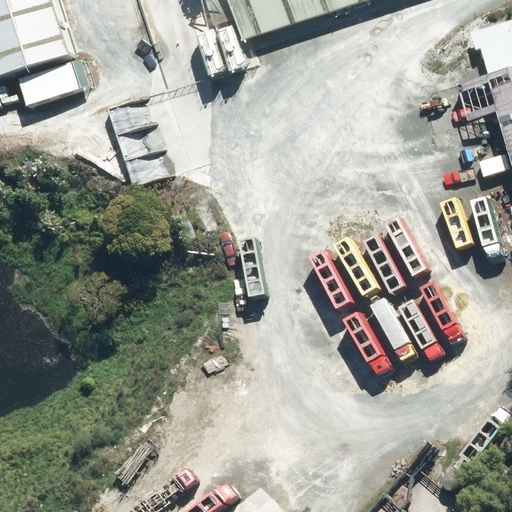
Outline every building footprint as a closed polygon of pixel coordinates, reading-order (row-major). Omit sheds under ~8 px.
[(60,0),(0,0),(0,78),(3,87),(80,62),(60,0)] [(241,0),(254,38),(373,0),(241,0)] [(508,114),(511,127),(511,22),(477,33),(483,52),(488,51),(496,79),(466,88),(477,123),(508,114)] [(80,66),(26,84),(35,111),(89,93),(80,66)] [(511,243),(490,186),(473,193),(511,293),(511,243)] [(281,418),(270,425),(280,439),(291,432),(281,418)] [(511,465),(505,460),(494,473),(507,484),(511,477),(511,465)]
